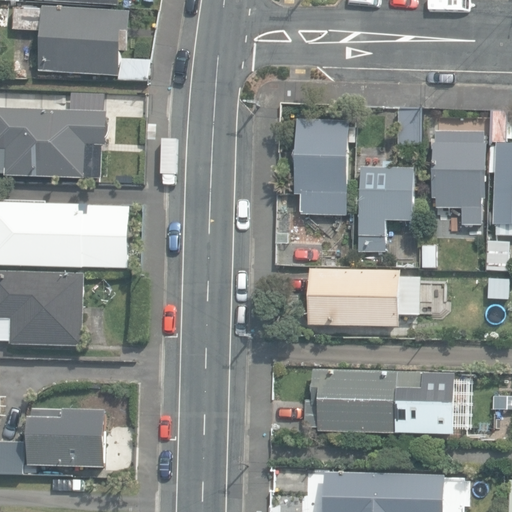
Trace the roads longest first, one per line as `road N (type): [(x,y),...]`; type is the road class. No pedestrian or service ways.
road 1 (residential): [(220,33),(202,511)]
road 2 (residential): [(511,41),(220,33)]
